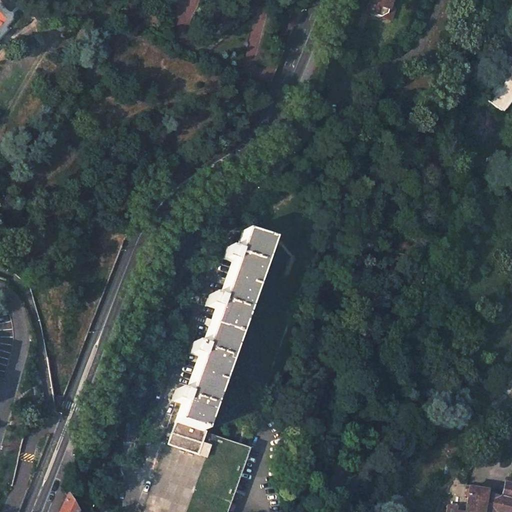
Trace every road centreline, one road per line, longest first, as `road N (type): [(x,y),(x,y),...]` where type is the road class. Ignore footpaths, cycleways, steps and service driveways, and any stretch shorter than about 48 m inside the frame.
road 1 (secondary): [(319,0),(259,132),(161,203),(132,247),(31,511)]
road 2 (unknown): [(221,265),(198,303),(144,473),(128,488)]
